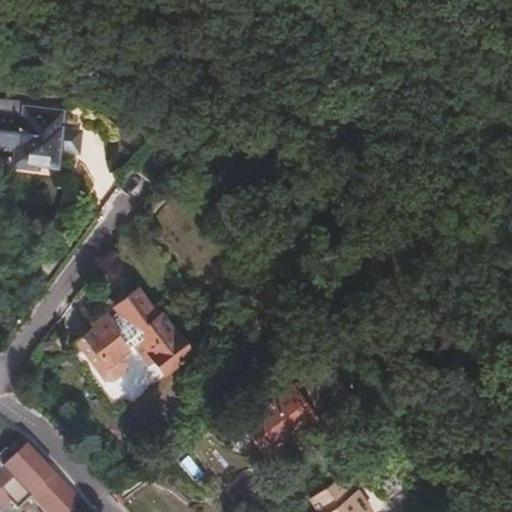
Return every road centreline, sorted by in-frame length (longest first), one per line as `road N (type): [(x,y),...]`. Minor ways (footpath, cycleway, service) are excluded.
road 1 (residential): [(0,370),(130,187)]
road 2 (residential): [(0,426),(49,465),(88,511)]
